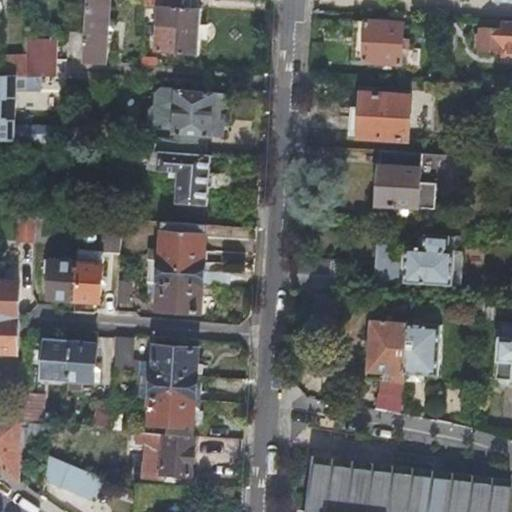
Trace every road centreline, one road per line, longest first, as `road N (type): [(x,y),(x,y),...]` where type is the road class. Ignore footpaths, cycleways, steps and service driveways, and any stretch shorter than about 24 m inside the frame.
road 1 (residential): [(268,335),(290,0)]
road 2 (residential): [(268,335),(34,317)]
road 3 (residential): [(256,511),(268,335)]
